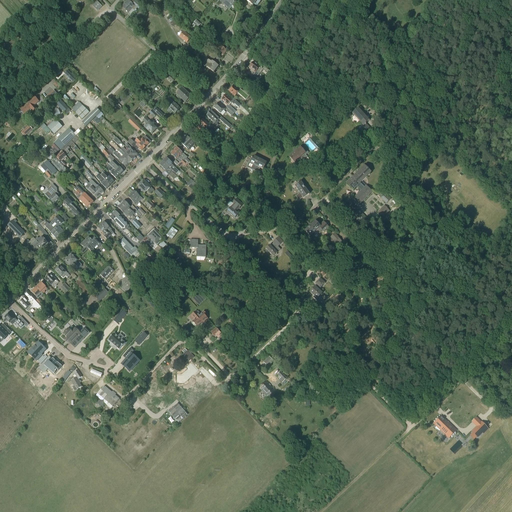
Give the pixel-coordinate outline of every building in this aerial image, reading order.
[(128,0),(127,0),(121,7),(129,13),(135,6),(137,8),(139,9),(141,7),(138,4),(136,3),(137,2),(134,0),(128,0)] [(234,8),(238,2),(235,0),(221,0),(220,1),(230,10),(232,6),(234,8)] [(101,7),(97,2),(93,6),(98,10),(101,7)] [(43,3),(37,9),(41,13),(47,8),(43,3)] [(56,24),(59,27),(64,21),(61,18),(56,24)] [(31,24),(23,30),(27,34),(29,37),(31,35),(29,33),(34,28),(31,24)] [(183,33),(180,37),(187,43),(191,39),(183,33)] [(47,39),(44,42),(45,43),(48,47),(56,40),(52,36),(48,40),(47,39)] [(13,40),(7,46),(12,51),(15,49),(16,49),(18,48),(17,47),(18,46),(13,40)] [(221,47),(217,53),(220,56),(220,55),(223,57),(227,51),(221,47)] [(212,62),(207,59),(202,65),(205,67),(206,67),(214,73),(218,67),(212,62)] [(16,67),(15,69),(21,71),(23,62),(17,60),(16,67)] [(257,66),(253,62),(249,68),(256,73),(260,67),(258,65),(257,66)] [(68,71),(65,74),(73,82),(76,79),(68,71)] [(155,74),(152,71),(149,74),(151,77),(153,80),(157,76),(156,76),(157,75),(155,73),(155,74)] [(172,83),(175,80),(166,71),(163,74),(172,83)] [(229,91),(235,96),(238,93),(246,100),(249,97),(240,89),(239,91),(236,88),(236,89),(233,86),(232,88),(230,88),(229,90),(229,91)] [(191,97),(182,89),(177,95),(185,103),(191,97)] [(54,91),(53,91),(50,93),(47,97),(45,99),(50,105),(53,102),(52,101),(58,96),(54,91)] [(15,96),(8,99),(11,104),(14,103),(14,102),(17,100),(17,99),(19,98),(19,97),(18,94),(15,96)] [(222,100),(221,100),(228,106),(231,102),(234,105),(235,104),(238,108),(240,105),(233,99),(231,100),(226,95),(224,97),(223,97),(222,98),(222,100)] [(33,112),(37,108),(35,106),(39,102),(34,96),(19,110),(24,115),(30,109),(33,112)] [(175,114),(180,109),(170,99),(167,102),(171,107),(167,111),(171,114),(173,112),(175,114)] [(82,119),(89,113),(79,102),(72,109),(82,119)] [(214,108),(220,114),(225,109),(223,107),(218,103),(217,105),(215,105),(214,107),(214,108)] [(58,109),(50,113),(53,118),(61,114),(58,109)] [(363,134),(369,128),(366,124),(369,121),(358,109),(352,114),(364,126),(360,130),(363,134)] [(86,127),(100,113),(98,110),(83,124),(86,127)] [(207,116),(215,124),(219,119),(215,115),(211,112),(209,113),(208,113),(207,115),(207,116)] [(150,122),(146,118),(143,121),(147,125),(144,127),(152,134),(158,128),(156,126),(156,125),(151,120),(150,122)] [(222,118),(220,120),(230,129),(232,127),(222,118)] [(210,129),(208,127),(210,125),(203,119),(197,126),(201,130),(203,128),(205,130),(207,132),(210,129)] [(55,120),(47,128),(54,135),(62,128),(55,120)] [(317,128),(311,123),(308,126),(313,132),(317,128)] [(25,136),(32,129),(29,126),(21,133),(25,136)] [(65,146),(76,136),(69,129),(58,139),(65,146)] [(255,142),(258,136),(251,133),(248,138),(255,142)] [(191,136),(190,138),(188,135),(186,138),(181,143),(189,151),(197,142),(191,136)] [(131,140),(128,142),(137,151),(138,149),(140,151),(140,150),(141,151),(149,144),(148,144),(150,142),(145,137),(140,141),(138,139),(134,143),(131,140)] [(131,149),(127,144),(125,146),(129,151),(128,151),(135,158),(138,155),(131,148),(131,149)] [(102,146),(99,148),(102,152),(107,158),(111,155),(110,155),(107,151),(102,146)] [(127,152),(123,148),(121,150),(132,161),(135,158),(128,151),(127,152)] [(176,148),(173,151),(184,161),(186,159),(187,158),(183,154),(176,148)] [(302,150),(300,148),(290,158),(294,163),(300,158),(303,162),(305,160),(308,158),(305,155),(308,153),(304,149),(302,150)] [(121,150),(119,149),(117,151),(123,157),(122,158),(129,164),(132,161),(121,150)] [(184,161),(173,151),(171,154),(177,160),(181,163),(184,165),(186,163),(184,161)] [(56,157),(60,162),(66,156),(62,152),(56,157)] [(129,164),(122,158),(121,159),(115,152),(113,154),(119,160),(119,161),(126,167),(129,164)] [(89,169),(92,166),(84,156),(80,159),(89,169)] [(248,162),(246,168),(258,172),(260,168),(262,169),(263,170),(266,163),(265,163),(253,157),(250,163),(248,162)] [(162,162),(172,171),(176,175),(179,172),(172,165),(173,164),(166,158),(162,162)] [(62,174),(67,170),(56,159),(51,163),(62,174)] [(53,175),(57,172),(47,161),(41,166),(46,172),(48,170),(53,175)] [(118,167),(113,161),(109,165),(120,175),(124,172),(118,166),(118,167)] [(172,171),(162,162),(159,165),(160,166),(160,167),(162,170),(163,169),(166,171),(165,172),(168,175),(172,171)] [(102,172),(104,169),(99,164),(97,165),(96,166),(102,172)] [(116,180),(120,175),(109,165),(106,168),(112,173),(111,174),(116,180)] [(353,177),(360,184),(371,173),(365,166),(353,177)] [(104,175),(102,177),(110,186),(114,182),(109,177),(108,178),(104,174),(105,173),(103,172),(102,173),(104,175)] [(102,177),(99,174),(96,177),(100,182),(102,184),(101,184),(107,189),(110,186),(102,177)] [(360,184),(353,177),(346,184),(353,191),(357,187),(361,191),(363,190),(364,191),(366,190),(370,194),(372,192),(366,186),(364,188),(360,184)] [(194,192),(198,187),(194,183),(194,182),(192,180),(189,183),(191,185),(189,187),(194,192)] [(100,196),(104,192),(92,181),(89,184),(100,196)] [(150,194),(154,190),(151,188),(144,181),(138,187),(145,194),(148,191),(150,194)] [(304,199),(309,195),(301,183),(295,187),(300,194),(296,197),(299,201),(303,198),(304,199)] [(97,199),(100,196),(89,184),(88,185),(86,188),(97,199)] [(49,191),(45,195),(54,204),(59,199),(57,197),(59,195),(56,191),(57,190),(57,189),(54,185),(52,185),(51,186),(48,189),(49,191)] [(74,189),(77,192),(82,197),(90,206),(94,203),(80,189),(77,186),(74,189)] [(161,199),(165,195),(158,189),(155,193),(161,199)] [(370,194),(366,190),(364,191),(363,190),(361,191),(354,198),(360,204),(370,194)] [(142,201),(143,200),(134,191),(131,194),(139,202),(141,200),(142,201)] [(386,204),(391,200),(382,191),(378,195),(386,204)] [(88,209),(90,206),(82,197),(77,192),(74,194),(77,197),(88,209)] [(136,206),(138,205),(137,204),(139,202),(131,194),(128,197),(136,206)] [(69,198),(63,203),(68,208),(68,207),(71,210),(70,211),(71,212),(77,219),(81,215),(75,208),(74,209),(70,206),(73,203),(69,198)] [(239,209),(243,205),(236,199),(232,203),(232,204),(232,205),(229,207),(230,208),(227,212),(226,213),(227,213),(227,214),(227,215),(228,215),(228,216),(229,216),(230,216),(231,215),(232,216),(231,217),(234,219),(235,218),(235,219),(235,218),(236,218),(237,218),(238,218),(238,217),(238,216),(238,215),(236,212),(239,209)] [(132,216),(134,214),(129,208),(130,207),(124,201),(121,205),(132,216)] [(132,216),(121,205),(118,208),(124,214),(127,216),(128,215),(130,218),(132,216)] [(384,206),(378,212),(382,217),(388,210),(384,206)] [(359,210),(354,215),(361,223),(366,218),(359,210)] [(122,220),(120,218),(121,217),(114,211),(112,214),(124,227),(126,229),(129,226),(127,224),(122,220)] [(124,227),(112,214),(109,217),(115,223),(122,230),(124,227)] [(50,226),(50,225),(60,236),(63,232),(59,228),(64,223),(58,216),(49,225),(50,226)] [(13,221),(7,226),(20,239),(25,233),(15,223),(17,222),(15,220),(13,221)] [(138,230),(141,226),(135,220),(132,224),(138,230)] [(50,226),(49,225),(47,223),(46,223),(44,222),(40,225),(44,230),(46,228),(51,234),(53,236),(52,236),(55,240),(56,239),(60,236),(50,225),(50,226)] [(104,222),(101,225),(111,236),(113,233),(113,232),(113,231),(104,222)] [(319,226),(316,222),(305,232),(310,237),(316,231),(320,234),(323,232),(324,232),(329,228),(324,222),(319,226)] [(111,236),(101,225),(98,228),(104,234),(105,236),(104,237),(107,240),(109,238),(111,236)] [(172,240),(178,232),(172,228),(166,236),(172,240)] [(338,240),(337,239),(338,238),(335,234),(330,238),(335,243),(333,245),(336,247),(342,242),(340,239),(338,240)] [(48,244),(42,237),(39,240),(37,238),(35,240),(37,242),(37,241),(43,248),(48,244)] [(97,240),(94,237),(91,240),(89,238),(85,241),(95,251),(95,252),(97,251),(95,249),(100,244),(97,240)] [(278,247),(283,243),(278,238),(273,243),(274,243),(270,247),(270,246),(266,249),(267,250),(266,251),(268,254),(269,253),(273,257),(277,254),(277,253),(280,250),(278,247)] [(134,249),(133,249),(133,248),(124,239),(118,244),(131,257),(138,250),(136,248),(134,249)] [(37,241),(37,242),(34,244),(32,242),(30,244),(37,253),(43,248),(37,241)] [(95,251),(85,241),(81,246),(84,248),(80,251),(83,254),(88,249),(92,252),(93,253),(95,251)] [(198,241),(191,241),(190,246),(189,246),(189,247),(190,247),(190,248),(197,248),(197,260),(204,260),(205,260),(205,259),(206,246),(197,246),(198,241)] [(161,243),(158,246),(163,250),(162,250),(168,255),(169,256),(172,252),(166,246),(162,242),(161,243)] [(78,264),(76,262),(77,260),(71,254),(68,258),(79,268),(82,265),(79,262),(78,264)] [(79,268),(68,258),(65,261),(70,267),(71,267),(73,269),(74,268),(77,270),(79,268)] [(67,278),(70,276),(66,272),(60,266),(55,271),(61,277),(63,279),(66,277),(67,278)] [(114,271),(108,266),(100,275),(106,280),(114,271)] [(50,274),(45,279),(51,285),(52,286),(57,281),(56,280),(50,274)] [(134,285),(126,277),(118,285),(126,293),(134,285)] [(87,296),(91,292),(78,278),(76,280),(78,281),(75,284),(87,296)] [(98,288),(103,283),(99,279),(94,284),(98,288)] [(324,283),(320,279),(316,284),(318,286),(316,288),(315,287),(310,293),(314,296),(313,297),(313,298),(316,300),(316,301),(316,300),(318,300),(319,300),(318,300),(321,298),(320,296),(322,294),(318,290),(324,283)] [(41,283),(37,287),(41,292),(43,293),(47,289),(46,288),(46,287),(41,283)] [(37,287),(32,292),(36,297),(38,299),(39,299),(43,294),(43,293),(41,292),(37,287)] [(104,289),(95,297),(99,301),(108,293),(104,289)] [(21,303),(20,304),(26,310),(25,310),(27,312),(32,308),(33,307),(25,299),(23,301),(22,301),(21,302),(21,303)] [(116,317),(113,321),(118,324),(126,314),(122,310),(116,317)] [(196,311),(189,317),(192,321),(193,323),(197,327),(202,323),(205,321),(207,319),(205,316),(206,314),(203,311),(201,313),(199,315),(196,311)] [(9,313),(4,318),(12,326),(12,325),(15,322),(17,321),(9,313)] [(17,321),(15,323),(21,329),(24,326),(26,328),(28,325),(21,317),(17,321)] [(76,321),(64,333),(75,344),(92,328),(87,323),(82,328),(76,321)] [(0,336),(4,333),(6,335),(8,332),(2,326),(0,328),(0,336)] [(216,328),(210,333),(214,337),(215,336),(218,339),(222,335),(216,328)] [(111,330),(105,337),(117,347),(123,340),(111,330)] [(143,333),(132,345),(136,349),(147,337),(143,333)] [(38,343),(30,350),(36,356),(34,358),(37,361),(43,354),(40,352),(44,348),(38,343)] [(124,362),(122,365),(124,367),(127,370),(129,371),(132,369),(139,361),(131,354),(128,351),(127,352),(128,352),(124,357),(123,356),(123,357),(126,360),(124,362)] [(188,351),(179,359),(184,365),(187,362),(188,363),(194,358),(188,351)] [(268,367),(274,362),(269,357),(263,362),(268,367)] [(44,362),(40,366),(42,368),(44,366),(53,374),(56,370),(57,371),(61,367),(57,363),(56,363),(54,361),(55,361),(52,358),(48,362),(46,364),(44,362)] [(175,375),(175,383),(179,383),(191,371),(186,366),(182,370),(183,371),(181,373),(180,373),(177,376),(175,375)] [(69,371),(62,380),(64,382),(71,373),(70,372),(69,371)] [(72,378),(68,380),(73,385),(75,383),(76,384),(75,389),(82,390),(82,383),(83,382),(83,381),(87,377),(83,373),(80,377),(81,372),(72,371),(72,378)] [(282,383),(284,382),(287,379),(281,372),(278,375),(281,378),(279,380),(282,383)] [(142,397),(139,400),(148,410),(152,413),(154,410),(154,411),(160,406),(159,405),(162,403),(164,405),(168,401),(172,397),(171,396),(172,396),(159,383),(155,388),(158,391),(156,394),(150,389),(146,392),(141,397),(142,397)] [(268,398),(272,398),(274,395),(275,392),(267,383),(263,383),(261,386),(260,389),(268,398)] [(119,400),(104,387),(98,394),(108,402),(106,405),(111,409),(119,400)] [(447,423),(441,417),(434,423),(441,429),(440,430),(449,439),(456,431),(447,423)] [(477,427),(472,432),(472,433),(477,437),(477,438),(482,433),(482,432),(486,427),(481,422),(481,423),(477,427)]
